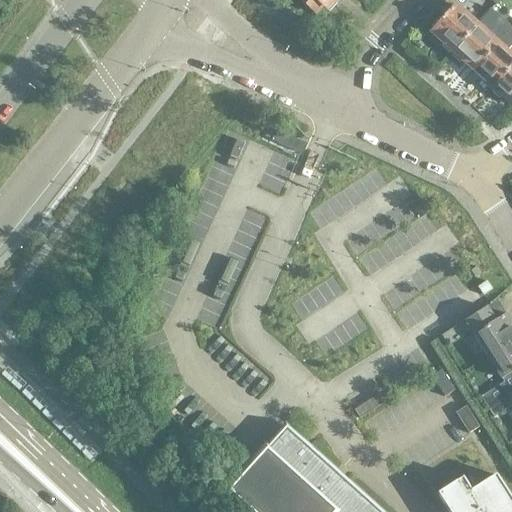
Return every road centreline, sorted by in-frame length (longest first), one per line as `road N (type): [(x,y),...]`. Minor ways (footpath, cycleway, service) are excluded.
road 1 (tertiary): [(0,226),(132,58),(161,4)]
road 2 (residential): [(337,104),(161,4)]
road 3 (residential): [(478,175),(337,104)]
road 4 (residential): [(337,104),(416,0)]
road 5 (tertiary): [(80,0),(0,103)]
